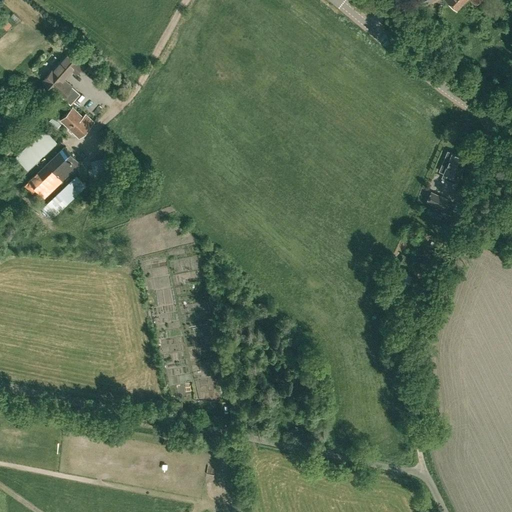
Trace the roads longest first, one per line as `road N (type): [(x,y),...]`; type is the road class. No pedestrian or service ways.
road 1 (unclassified): [(443,511),(425,475),(0,385)]
road 2 (track): [(425,475),(402,322),(491,116)]
road 3 (tertiary): [(511,122),(461,100),(336,0)]
